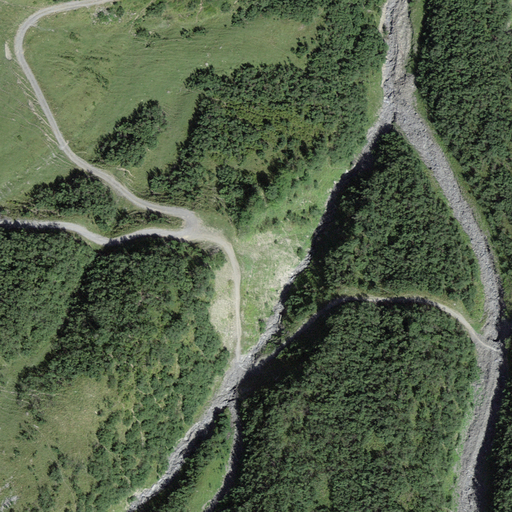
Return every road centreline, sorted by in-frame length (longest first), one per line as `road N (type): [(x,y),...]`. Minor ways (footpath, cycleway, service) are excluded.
road 1 (track): [(98,0),(27,22),(19,56),(61,149),(122,203),(178,221),(177,233)]
road 2 (track): [(177,233),(165,242),(115,244),(64,225),(0,219)]
